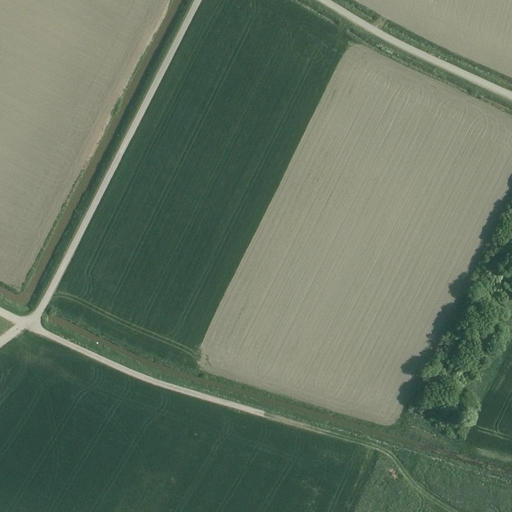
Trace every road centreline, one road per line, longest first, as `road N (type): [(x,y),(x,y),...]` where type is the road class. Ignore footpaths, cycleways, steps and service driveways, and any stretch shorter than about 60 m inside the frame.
road 1 (unclassified): [(32,328),(511,504)]
road 2 (unclassified): [(199,0),(32,328)]
road 3 (unclassified): [(511,97),(319,0)]
